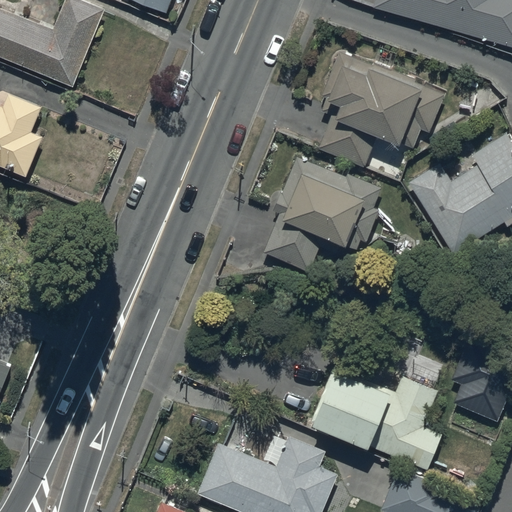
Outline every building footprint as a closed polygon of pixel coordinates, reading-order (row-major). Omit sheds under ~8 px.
[(0,1),(0,51),(73,82),(106,4),(96,0),(62,0),(53,23),(0,1)] [(170,0),(145,0),(167,8),(170,0)] [(511,0),(362,0),(372,4),(511,42),(511,0)] [(445,88),(338,46),(321,89),(340,96),(335,108),(332,107),(317,144),(366,163),(378,131),(414,144),(421,124),(429,127),(445,88)] [(0,159),(26,171),(44,132),(33,126),(43,101),(9,88),(4,101),(0,99),(0,159)] [(440,159),(408,178),(452,250),(504,218),(506,221),(511,217),(511,135),(507,127),(471,149),(478,160),(451,177),(440,159)] [(349,173),(298,151),(282,189),(280,188),(273,205),(280,208),(263,247),(310,267),(321,242),(337,249),(342,237),(357,243),(360,235),(365,237),(379,203),(374,201),(381,183),(350,170),(349,173)] [(0,384),(9,361),(0,357),(0,384)] [(335,358),(312,415),(368,438),(367,439),(425,463),(440,427),(424,421),(439,385),(402,370),(400,374),(382,367),(379,376),(335,358)] [(276,462),(218,436),(197,484),(258,511),(319,511),(330,488),(337,491),(341,481),(333,477),(337,469),(318,460),(324,446),(289,431),(276,462)] [(476,511),(482,497),(398,463),(381,505),(397,511),(476,511)] [(198,511),(161,496),(154,511),(198,511)]
